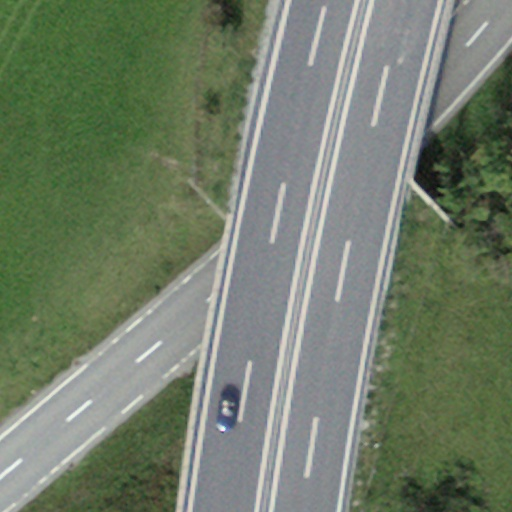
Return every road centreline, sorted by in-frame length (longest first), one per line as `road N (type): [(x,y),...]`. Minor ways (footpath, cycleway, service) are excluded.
road 1 (primary): [(501,0),(401,116),(207,309),(0,478)]
road 2 (trunk): [(301,511),(350,232),(402,0)]
road 3 (trunk): [(320,0),(251,321),(220,511)]
